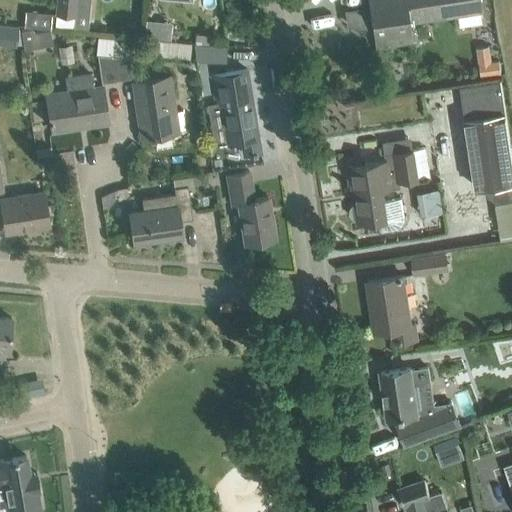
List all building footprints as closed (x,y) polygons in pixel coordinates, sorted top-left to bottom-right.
[(74,29),(76,0),(56,0),(56,12),(55,28),(74,29)] [(88,31),(90,0),(76,0),(74,29),(88,31)] [(482,10),(480,0),(368,0),(376,47),(413,41),(410,21),(446,16),(446,15),(461,13),(482,10)] [(345,7),(349,28),(369,24),(366,3),(345,7)] [(148,16),(146,33),(159,34),(161,18),(148,16)] [(0,24),(0,42),(15,44),(16,26),(0,24)] [(34,46),(32,32),(32,28),(21,29),(23,47),(34,46)] [(117,79),(132,78),(130,57),(128,57),(130,40),(114,38),(112,50),(113,54),(117,79)] [(226,61),(227,45),(195,42),(196,60),(226,61)] [(493,59),(491,45),(478,47),(482,75),(501,72),(499,59),(493,59)] [(117,79),(113,54),(112,50),(112,55),(98,53),(102,81),(117,79)] [(248,92),(246,79),(249,78),(247,68),(211,74),(216,104),(221,103),(227,140),(242,138),(244,153),(253,152),(253,153),(257,153),(257,151),(261,151),(258,134),(256,134),(251,106),(253,106),(251,91),(248,92)] [(47,93),(49,109),(53,129),(83,124),(82,121),(107,117),(102,84),(93,86),(91,72),(65,76),(67,90),(47,93)] [(157,77),(138,80),(142,105),(138,106),(143,136),(151,135),(151,137),(155,136),(156,136),(157,147),(172,145),(171,133),(170,131),(177,130),(169,75),(157,77)] [(511,198),(511,150),(501,79),(461,85),(476,187),(486,185),(488,195),(497,201),(511,198)] [(387,159),(347,165),(349,183),(353,182),(369,180),(389,177),(391,187),(401,186),(400,180),(418,177),(431,175),(426,147),(414,149),(394,152),(386,154),(387,159)] [(254,198),(249,170),(228,174),(232,203),(239,202),(246,241),(275,236),(268,196),(254,198)] [(350,210),(350,211),(350,212),(350,213),(350,214),(351,214),(351,215),(351,216),(352,216),(352,217),(353,217),(354,218),(355,218),(356,219),(357,219),(358,219),(359,222),(381,219),(383,231),(394,229),(399,228),(403,224),(405,219),(405,214),(403,197),(385,199),(383,189),(391,187),(389,177),(369,180),(353,182),(353,184),(356,183),(359,203),(356,203),(355,203),(355,204),(354,204),(353,205),(352,205),(351,206),(351,207),(350,208),(350,209),(350,210)] [(144,209),(130,211),(134,241),(138,241),(153,239),(157,238),(157,236),(181,233),(181,235),(182,234),(180,220),(193,218),(190,198),(188,186),(174,188),(175,192),(162,193),(142,196),(144,209)] [(418,190),(420,213),(443,211),(441,188),(418,190)] [(6,231),(49,224),(44,190),(1,197),(6,231)] [(501,237),(511,235),(511,200),(496,203),(501,237)] [(511,259),(511,247),(469,254),(468,248),(449,251),(451,269),(511,259)] [(415,272),(449,267),(447,253),(412,258),(415,272)] [(412,322),(405,274),(368,280),(371,301),(374,301),(376,312),(374,312),(376,329),(375,329),(375,330),(392,328),(394,342),(419,338),(416,322),(412,322)] [(0,372),(3,373),(5,349),(10,349),(12,317),(0,316),(0,372)] [(388,417),(418,413),(435,410),(429,366),(411,369),(411,366),(381,371),(388,417)] [(424,436),(460,422),(455,408),(418,421),(424,436)] [(437,443),(441,455),(463,447),(459,435),(437,443)] [(495,473),(504,472),(503,461),(511,459),(511,447),(492,451),(495,473)] [(37,487),(32,488),(26,455),(0,459),(0,461),(0,487),(4,487),(8,511),(35,511),(41,511),(37,487)] [(389,464),(383,465),(385,473),(391,471),(389,464)] [(443,511),(430,511),(426,498),(431,496),(426,480),(399,489),(405,505),(408,504),(410,511),(450,511),(450,510),(443,511)]
